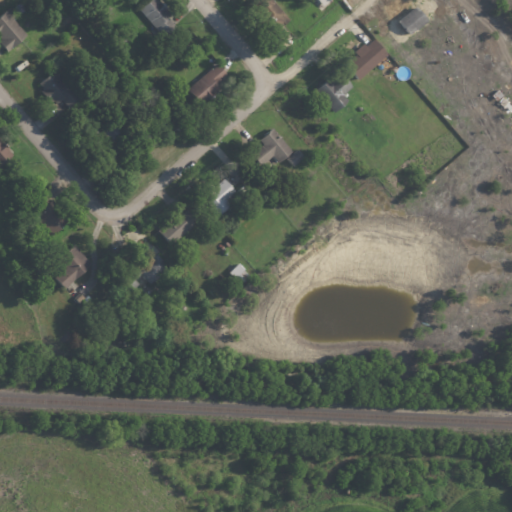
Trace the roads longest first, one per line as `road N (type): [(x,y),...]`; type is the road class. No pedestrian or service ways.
road 1 (residential): [(266,84),(263,95),(119,216)]
road 2 (residential): [(119,216),(106,213),(0,90)]
